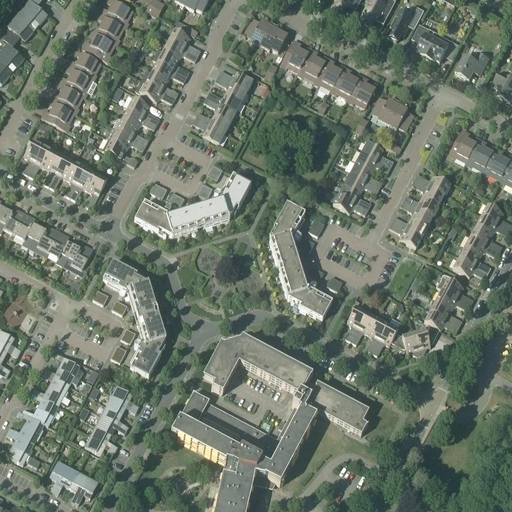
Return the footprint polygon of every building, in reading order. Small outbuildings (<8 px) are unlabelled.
[(104,12),(100,19),(123,32),(125,33),(128,27),(126,26),(132,15),(129,13),(123,10),(126,5),(121,3),(116,0),(109,0),(107,6),(111,9),(108,15),(104,12)] [(170,0),(175,3),(174,5),(184,10),(189,0),(170,0)] [(189,0),(184,10),(194,15),(195,13),(202,17),(210,1),(209,0),(189,0)] [(336,0),(330,11),(341,17),(345,10),(348,11),(354,1),(360,4),(362,0),(336,0)] [(374,0),(371,0),(358,25),(361,27),(369,31),(373,24),(376,25),(379,19),(385,22),(395,5),(388,1),(386,6),(374,0)] [(146,9),(148,10),(145,15),(151,18),(158,6),(152,3),(151,5),(149,4),(146,9)] [(30,4),(19,17),(35,31),(46,18),(30,4)] [(157,21),(163,9),(158,6),(151,18),(157,21)] [(467,12),(471,15),(470,16),(476,19),(479,14),(469,8),(467,12)] [(400,11),(385,40),(396,46),(400,38),(403,40),(408,30),(414,33),(424,15),(421,19),(415,16),(414,18),(400,11)] [(19,17),(13,24),(8,30),(24,44),(35,31),(19,17)] [(118,42),(123,32),(100,19),(98,23),(103,25),(100,31),(95,28),(91,35),(115,48),(114,49),(116,50),(119,43),(118,42)] [(243,38),(250,42),(249,44),(259,49),(271,27),(265,24),(264,27),(260,25),(259,26),(252,22),(243,38)] [(259,49),(259,50),(256,56),(260,59),(264,52),(269,55),(270,53),(277,56),(286,40),(279,36),(279,35),(275,33),(277,30),(271,27),(259,49)] [(420,27),(413,41),(422,46),(417,55),(421,57),(420,58),(428,62),(437,44),(440,39),(441,38),(434,35),(429,32),(420,27)] [(194,41),(197,36),(183,29),(181,34),(194,41)] [(509,32),(502,34),(503,40),(510,39),(509,32)] [(190,43),(173,34),(167,44),(197,61),(200,55),(189,49),(188,46),(190,43)] [(109,59),(114,49),(115,48),(91,35),(89,39),(94,42),(91,48),(86,45),(82,52),(107,66),(110,60),(109,59)] [(437,44),(428,62),(435,66),(435,65),(440,67),(444,58),(454,62),(460,50),(446,42),(440,39),(437,44)] [(178,64),(180,61),(183,60),(194,66),(197,61),(167,44),(162,55),(178,64)] [(286,71),(297,77),(296,78),(310,53),(306,51),(304,56),(298,53),(300,48),(293,44),(280,70),(286,73),(286,71)] [(23,62),(7,48),(0,56),(0,64),(12,75),(23,62)] [(151,64),(156,66),(156,65),(186,81),(189,76),(178,70),(177,67),(178,64),(162,55),(157,53),(151,64)] [(303,80),(314,85),(313,87),(326,62),(323,61),(321,65),(315,61),(317,57),(310,53),(296,78),(302,82),(303,80)] [(76,66),(71,64),(68,71),(93,85),(96,79),(95,78),(101,67),(76,55),(74,58),(79,61),(76,66)] [(227,62),(239,69),(242,63),(229,56),(227,62)] [(473,64),(464,59),(455,77),(469,84),(475,73),(481,76),(489,62),(477,56),(473,64)] [(320,89),(330,94),(330,96),(343,71),(340,69),(337,74),(332,71),(334,66),(326,62),(313,87),(319,90),(320,89)] [(0,87),(1,88),(12,75),(0,64),(0,87)] [(167,85),(169,82),(172,81),(183,87),(186,81),(156,65),(156,66),(150,76),(167,85)] [(277,72),(271,69),(264,82),(270,85),(277,72)] [(84,102),(87,96),(91,98),(97,87),(93,85),(68,71),(66,75),(70,77),(67,83),(63,81),(59,88),(84,102)] [(336,99),(337,98),(347,104),(347,105),(352,96),(360,80),(356,78),(354,82),(348,79),(351,75),(343,71),(330,96),(336,99)] [(150,76),(146,74),(141,84),(175,103),(178,97),(167,91),(166,88),(167,85),(150,76)] [(231,80),(220,75),(217,80),(247,96),(252,85),(254,82),(249,79),(247,83),(235,76),(233,80),(231,80)] [(491,90),(498,94),(496,98),(509,106),(511,100),(511,82),(506,79),(499,75),(491,90)] [(225,91),(226,94),(224,97),(241,106),(247,96),(217,80),(214,85),(225,91)] [(347,105),(352,108),(353,106),(365,112),(377,89),(373,87),(371,91),(365,88),(367,84),(360,80),(352,96),(347,105)] [(155,106),(157,103),(160,102),(172,108),(175,103),(141,84),(135,95),(155,106)] [(58,100),(54,97),(50,104),(75,118),(78,112),(77,112),(82,101),(84,102),(59,88),(57,91),(62,94),(58,100)] [(219,101),(209,96),(206,101),(238,118),(238,117),(238,116),(236,115),(241,106),(224,97),(222,101),(219,101)] [(214,112),(215,116),(213,119),(230,127),(234,119),(237,120),(238,118),(206,101),(203,107),(214,112)] [(149,111),(133,102),(127,114),(156,129),(159,123),(148,117),(147,114),(149,111)] [(371,117),(378,121),(377,123),(386,128),(398,106),(392,103),(391,106),(387,104),(386,105),(379,102),(371,117)] [(49,116),(45,114),(41,121),(67,135),(70,129),(68,128),(74,118),(75,119),(75,118),(50,104),(48,108),(53,110),(49,116)] [(323,118),(328,108),(323,105),(317,115),(323,118)] [(386,128),(396,134),(397,132),(404,135),(413,119),(406,116),(406,114),(403,112),(404,109),(398,106),(386,128)] [(137,133),(139,130),(142,129),(153,135),(156,129),(127,114),(121,124),(137,133)] [(198,117),(194,122),(224,138),(229,141),(231,137),(226,134),(230,127),(213,119),(211,122),(208,122),(198,117)] [(117,122),(112,132),(116,134),(145,150),(148,145),(137,139),(136,136),(137,133),(121,124),(117,122)] [(202,143),(208,147),(209,144),(219,148),(224,138),(194,122),(192,128),(203,134),(203,137),(202,140),(203,140),(202,143)] [(354,135),(360,138),(367,126),(361,123),(354,135)] [(126,154),(128,151),(131,150),(142,156),(145,150),(116,134),(115,134),(111,132),(105,143),(110,145),(126,154)] [(456,161),(466,166),(479,143),(476,141),(473,146),(468,143),(470,138),(462,134),(449,159),(455,162),(456,161)] [(26,163),(27,166),(21,177),(27,179),(42,150),(32,145),(28,143),(25,148),(29,150),(23,161),(26,163)] [(486,147),(479,143),(466,166),(465,168),(471,171),(472,170),(483,176),(495,152),(492,150),(490,155),(484,151),(486,147)] [(126,154),(110,145),(104,156),(134,171),(137,166),(126,160),(125,156),(126,154)] [(400,152),(386,145),(383,151),(397,158),(400,152)] [(382,155),(365,146),(360,156),(390,172),(392,167),(381,161),(380,158),(382,155)] [(53,156),(42,150),(27,179),(32,182),(38,171),(41,170),(44,172),(53,156)] [(503,156),(495,152),(483,176),(482,177),(488,180),(489,179),(499,184),(500,185),(511,161),(511,160),(509,159),(506,164),(501,160),(503,156)] [(47,174),(48,177),(42,188),(48,191),(64,161),(53,156),(44,172),(47,174)] [(371,176),(373,173),(375,172),(386,178),(390,172),(360,156),(354,167),(371,176)] [(74,167),(64,161),(48,191),(53,194),(59,183),(62,182),(65,183),(74,167)] [(511,161),(500,185),(499,184),(499,185),(505,189),(506,188),(511,190),(511,161)] [(69,185),(69,188),(63,199),(69,202),(85,173),(74,167),(65,183),(69,185)] [(354,167),(349,177),(378,193),(381,188),(370,182),(369,179),(371,176),(354,167)] [(95,178),(85,173),(69,202),(75,205),(80,194),(84,193),(87,194),(95,178)] [(360,197),(362,194),(365,193),(375,199),(378,193),(349,177),(343,188),(360,197)] [(90,196),(91,199),(85,210),(91,214),(106,184),(95,178),(87,194),(90,196)] [(143,206),(133,225),(165,241),(166,239),(172,242),(198,234),(203,232),(228,224),(231,219),(234,220),(250,189),(232,179),(222,198),(216,195),(215,196),(214,198),(215,199),(220,202),(222,203),(222,204),(166,222),(165,221),(166,218),(169,213),(169,212),(167,211),(165,211),(162,216),(143,206)] [(427,185),(417,180),(414,185),(443,200),(448,190),(432,181),(430,184),(427,185)] [(422,196),(422,199),(420,202),(437,211),(443,200),(414,185),(411,190),(422,196)] [(343,188),(337,199),(367,214),(370,209),(359,203),(358,200),(360,197),(343,188)] [(350,215),(352,214),(353,214),(364,220),(367,214),(337,199),(332,209),(348,218),(350,215)] [(416,206),(405,200),(402,206),(432,221),(437,211),(420,202),(419,205),(416,206)] [(410,217),(411,220),(409,223),(426,232),(432,221),(402,206),(399,211),(410,217)] [(287,302),(292,305),(290,307),(322,324),(332,306),(312,295),(315,290),(315,288),(312,287),(311,287),(308,293),(309,293),(308,294),(306,294),(289,241),(291,240),(292,240),(292,241),(298,244),(299,243),(301,241),(300,239),(294,236),(304,217),(286,207),(269,239),(271,240),(268,245),(287,302)] [(502,219),(486,210),(481,220),(510,236),(511,231),(511,230),(502,225),(501,221),(502,219)] [(2,234),(12,239),(10,242),(11,243),(25,217),(18,213),(16,217),(6,212),(0,222),(0,237),(1,237),(2,234)] [(14,240),(22,244),(21,248),(28,252),(39,230),(29,224),(31,220),(25,217),(11,243),(12,244),(14,240)] [(491,240),(493,237),(496,235),(507,241),(510,236),(481,220),(475,231),(491,240)] [(405,228),(394,222),(391,227),(420,243),(426,232),(409,223),(408,227),(405,228)] [(399,239),(400,241),(398,245),(414,254),(420,243),(391,227),(388,233),(399,239)] [(28,252),(34,255),(45,261),(58,235),(53,232),(51,236),(39,230),(28,252)] [(491,240),(475,231),(469,241),(499,257),(502,251),(491,245),(490,242),(491,240)] [(48,258),(57,262),(55,266),(62,270),(73,248),(62,242),(64,238),(58,235),(45,261),(46,261),(48,258)] [(480,261),(482,257),(485,256),(496,262),(499,257),(469,241),(464,252),(480,261)] [(73,248),(62,270),(68,273),(83,281),(84,281),(90,270),(86,268),(93,253),(86,250),(84,254),(73,248)] [(480,261),(464,252),(458,263),(487,278),(490,273),(479,267),(479,264),(480,261)] [(468,282),(470,279),(473,277),(484,283),(487,278),(458,263),(452,274),(468,282)] [(112,265),(102,283),(121,294),(118,299),(119,301),(121,302),(122,301),(125,296),(127,293),(128,294),(145,348),(144,350),(142,349),(137,346),(135,346),(134,348),(135,350),(140,352),(130,372),(148,382),(165,350),(162,349),(165,343),(157,318),(156,313),(148,287),(142,284),(143,281),(112,265)] [(435,291),(441,294),(470,309),(473,304),(462,299),(461,295),(462,292),(454,288),(455,286),(454,285),(453,284),(451,282),(450,281),(447,280),(445,279),(443,279),(442,279),(440,285),(435,291)] [(452,313),(453,310),(456,309),(467,315),(470,309),(441,294),(435,304),(452,313)] [(350,332),(345,343),(350,346),(365,317),(363,315),(367,307),(360,304),(359,306),(355,304),(351,312),(354,314),(346,327),(349,329),(350,332)] [(452,313),(435,304),(430,315),(459,331),(462,325),(451,319),(450,316),(452,313)] [(402,308),(398,306),(395,313),(400,316),(403,312),(402,308)] [(440,335),(442,331),(445,331),(456,336),(459,331),(430,315),(424,326),(427,328),(439,334),(440,335)] [(365,317),(350,346),(355,349),(361,338),(364,337),(367,338),(376,322),(365,317)] [(371,340),(371,343),(365,354),(371,357),(387,328),(390,322),(379,317),(376,322),(367,338),(371,340)] [(397,334),(387,328),(371,357),(376,360),(382,349),(386,348),(389,350),(389,349),(395,337),(396,337),(397,334)] [(427,328),(424,333),(413,337),(420,360),(423,359),(426,353),(426,352),(429,351),(429,348),(432,347),(439,334),(427,328)] [(14,342),(0,334),(0,347),(8,352),(14,342)] [(410,357),(410,358),(411,358),(416,361),(420,360),(413,337),(401,340),(396,337),(395,337),(389,349),(402,356),(405,355),(406,358),(410,357)] [(315,422),(310,419),(313,415),(360,439),(364,431),(367,429),(366,429),(365,429),(364,428),(361,426),(366,415),(359,412),(360,411),(348,405),(335,398),(323,391),(323,392),(316,389),(315,391),(306,387),(310,379),(241,343),(240,345),(223,351),(220,350),(203,382),(214,388),(212,391),(212,393),(211,393),(211,394),(214,394),(222,398),(237,368),(297,399),(291,410),(294,411),(287,423),(308,434),(315,422)] [(0,359),(3,362),(8,352),(0,347),(0,359)] [(79,370),(63,361),(58,372),(75,381),(78,376),(76,375),(79,370)] [(75,381),(58,372),(53,381),(68,390),(70,386),(76,389),(79,383),(75,381)] [(68,390),(53,381),(47,392),(64,401),(67,396),(66,395),(68,390)] [(132,398),(117,390),(111,400),(127,408),(132,398)] [(42,402),(57,410),(59,407),(66,411),(70,404),(64,401),(47,392),(42,402)] [(224,482),(222,481),(214,511),(246,511),(252,489),(265,492),(270,493),(273,487),(279,490),(308,434),(287,423),(276,444),(207,407),(208,405),(193,396),(178,424),(170,439),(224,468),(225,467),(231,470),(224,482)] [(106,410),(121,418),(127,408),(111,400),(106,410)] [(57,410),(42,402),(37,412),(54,421),(57,416),(55,415),(57,410)] [(101,420),(116,428),(121,418),(106,410),(101,420)] [(31,422),(44,428),(47,430),(49,425),(51,426),(54,421),(37,412),(31,421),(31,422)] [(31,421),(28,420),(22,430),(40,439),(42,434),(41,433),(44,428),(31,422),(31,421)] [(95,430),(111,438),(116,428),(101,420),(95,430)] [(40,439),(22,430),(17,440),(33,448),(36,444),(37,444),(40,439)] [(90,440),(105,448),(111,438),(95,430),(90,440)] [(33,448),(17,440),(12,450),(29,459),(32,454),(30,453),(33,448)] [(85,450),(100,458),(105,448),(90,440),(85,450)] [(29,459),(12,450),(6,460),(22,469),(24,464),(26,465),(29,459)] [(58,464),(49,480),(60,486),(68,470),(58,464)] [(70,491),(78,475),(68,470),(60,486),(70,491)] [(80,496),(88,481),(78,475),(70,491),(80,496)] [(90,502),(98,486),(88,481),(80,496),(90,502)]
